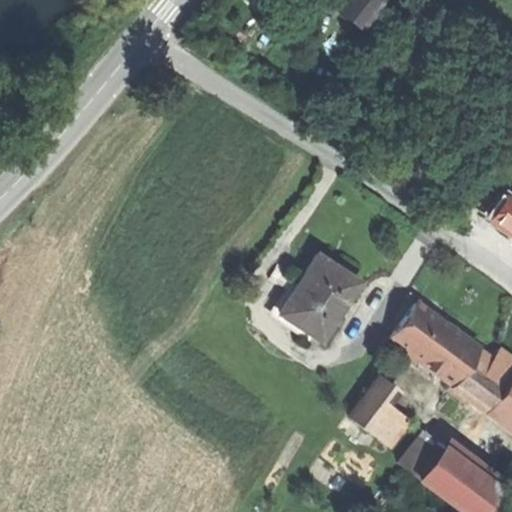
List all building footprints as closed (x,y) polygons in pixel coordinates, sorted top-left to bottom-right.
[(510,234),(511,235),(511,201),(501,194),(485,216),(510,234)] [(297,326),(317,339),(356,281),(334,266),(314,253),(294,282),(275,311),(297,326)] [(293,332),(297,326),(275,311),(294,282),(288,278),(264,313),(293,332)] [(411,306),(388,338),(418,361),(442,329),(430,320),(411,306)] [(439,307),(430,320),(442,329),(445,325),(447,326),(454,317),(439,307)] [(445,325),(442,329),(418,361),(433,371),(459,335),(447,326),(445,325)] [(489,357),(459,335),(433,371),(497,418),(511,397),(511,373),(510,372),(489,357)] [(496,348),(489,357),(510,372),(511,368),(511,360),(506,356),(496,348)] [(344,416),(364,430),(384,403),(393,390),(373,376),(344,416)] [(511,397),(497,418),(511,429),(511,397)] [(404,417),(384,403),(364,430),(384,445),(404,417)] [(439,443),(419,428),(394,461),(414,477),(439,443)] [(483,511),(501,489),(439,443),(414,477),(462,511),(483,511)]
